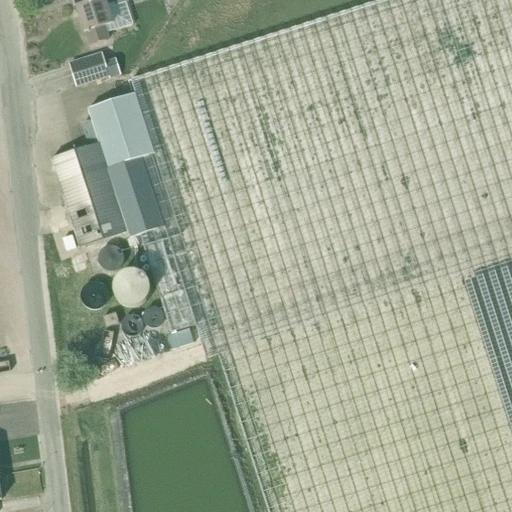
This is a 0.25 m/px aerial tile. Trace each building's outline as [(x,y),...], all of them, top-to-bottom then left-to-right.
[(511,511),(511,0),(387,0),(131,82),(136,95),(89,110),(94,123),(82,127),(89,148),(52,160),(81,250),(129,234),(130,240),(140,236),(171,334),(196,326),(207,361),(219,357),(268,511),(511,511)] [(74,0),(77,9),(103,0),(74,0)] [(84,33),(86,33),(90,46),(109,40),(105,27),(114,24),(108,6),(115,4),(116,7),(129,3),(128,0),(103,0),(77,9),(84,33)] [(76,89),(103,81),(109,79),(101,55),(68,65),(70,71),(76,89)] [(109,79),(120,76),(117,65),(106,69),(109,79)] [(99,259),(99,261),(99,263),(99,265),(100,267),(101,269),(102,270),(104,271),(106,273),(108,273),(109,274),(112,274),(114,274),(115,273),(117,272),(119,271),(121,270),(122,269),(123,267),(124,265),(124,263),(124,261),(124,259),(124,257),(123,255),(122,254),(121,252),(119,251),(118,250),(116,249),(114,249),(112,248),(110,248),(108,249),(106,250),(104,251),(103,252),(101,253),(100,255),(99,257),(99,259)] [(121,276),(117,281),(115,286),(114,292),(115,297),(117,303),(121,307),(127,309),(132,310),(138,309),(144,307),(148,303),(150,297),(151,292),(150,286),(148,281),(143,276),(138,274),(132,273),(127,274),(121,276)] [(108,302),(108,298),(108,294),(106,291),(104,288),(100,285),(96,284),(92,284),(88,285),(85,288),(82,291),(81,294),(80,298),(81,302),(82,306),(85,309),(88,311),(92,312),(96,312),(100,311),(103,309),(106,306),(108,302)] [(164,323),(164,320),(163,316),(161,313),(158,310),(154,309),(150,310),(146,312),(144,315),(143,318),(143,322),(144,326),(147,329),(151,330),(155,330),(159,329),(162,326),(164,323)] [(116,315),(102,319),(105,329),(118,326),(116,315)] [(142,331),(143,328),(142,324),(140,321),(136,319),(132,318),(128,318),(125,320),(122,323),(121,327),(121,331),(123,335),(126,337),(130,339),(134,339),(137,337),(140,335),(142,331)] [(168,338),(172,352),(194,345),(190,331),(168,338)] [(90,363),(78,365),(80,376),(92,373),(90,363)]
